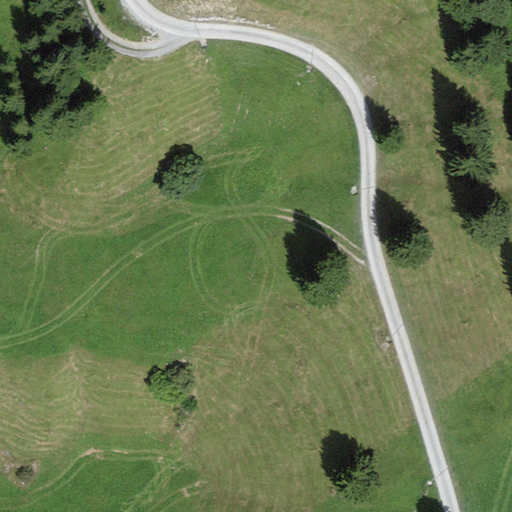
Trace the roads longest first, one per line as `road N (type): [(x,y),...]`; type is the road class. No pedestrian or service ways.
road 1 (track): [(133,0),(157,23),(266,36),(299,48),(352,94),(364,123),(376,266),(453,511)]
road 2 (track): [(376,266),(311,221),(267,207),(216,216),(155,238),(60,324),(0,343)]
road 3 (track): [(179,28),(154,48),(120,45),(92,22),(84,0)]
